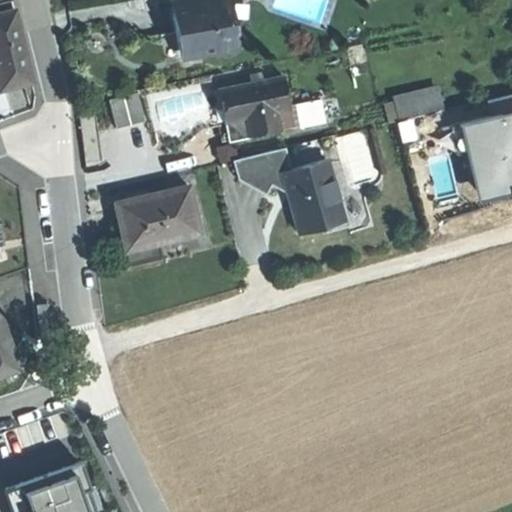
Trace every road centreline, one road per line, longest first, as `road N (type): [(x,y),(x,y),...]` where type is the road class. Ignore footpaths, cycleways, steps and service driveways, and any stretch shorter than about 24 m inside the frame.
road 1 (residential): [(80,353),(493,234)]
road 2 (residential): [(42,133),(80,353)]
road 3 (residential): [(152,511),(89,380)]
road 4 (residential): [(34,0),(56,103),(42,133)]
